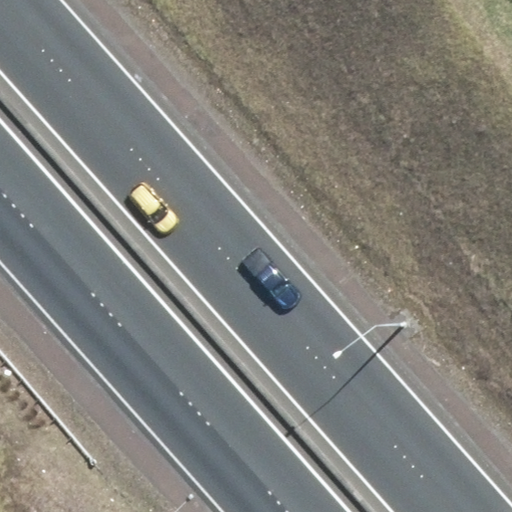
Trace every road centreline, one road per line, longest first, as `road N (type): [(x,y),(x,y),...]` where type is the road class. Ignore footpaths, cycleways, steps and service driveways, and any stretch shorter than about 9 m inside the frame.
road 1 (motorway): [(8,0),(466,511)]
road 2 (motorway): [(315,511),(0,158)]
